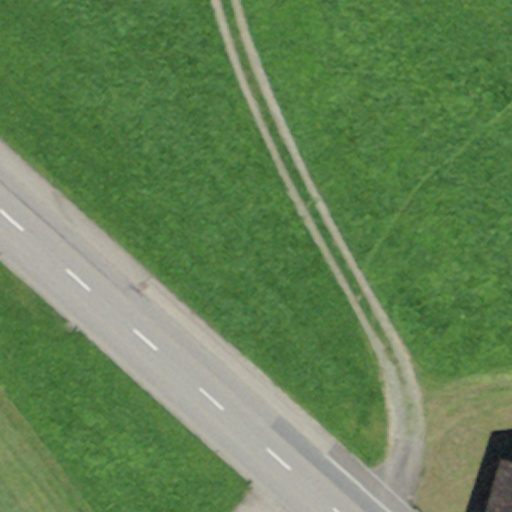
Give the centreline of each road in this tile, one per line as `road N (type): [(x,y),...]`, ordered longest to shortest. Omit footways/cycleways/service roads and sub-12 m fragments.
road 1 (track): [(228,0),(266,130),(402,380),(416,448),(395,511)]
road 2 (primary): [(0,210),(337,511)]
